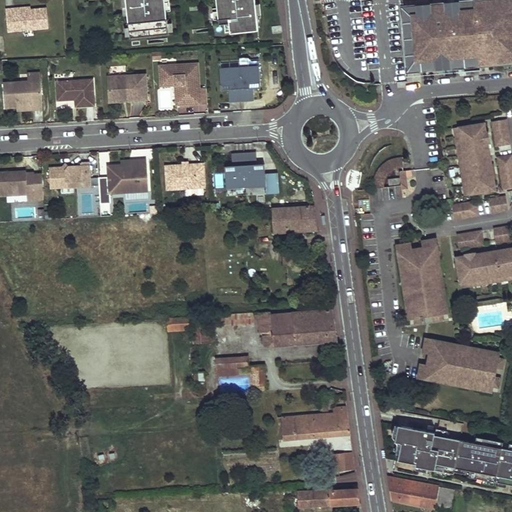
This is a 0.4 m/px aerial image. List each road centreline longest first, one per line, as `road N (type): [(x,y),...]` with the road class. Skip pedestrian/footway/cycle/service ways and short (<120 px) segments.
road 1 (secondary): [(378,511),(326,163)]
road 2 (residential): [(291,131),(0,147)]
road 3 (unknown): [(375,410),(511,435)]
road 4 (residential): [(511,82),(433,90),(391,113)]
